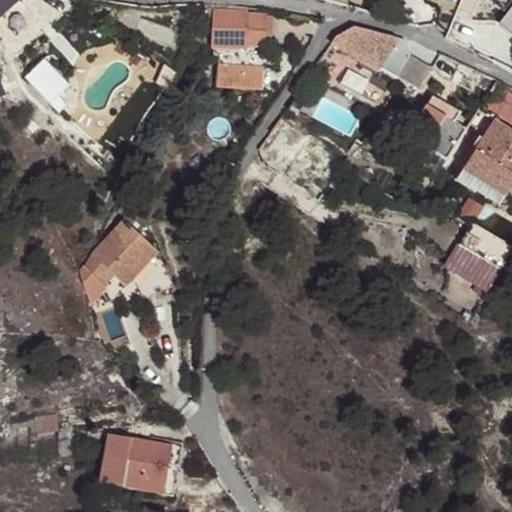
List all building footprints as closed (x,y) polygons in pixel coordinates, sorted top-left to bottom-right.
[(511,0),(498,0),(511,11),(511,21),(510,24),(511,25),(511,0)] [(247,18),(213,13),(205,56),(212,58),(207,88),(252,94),(255,76),(274,78),(277,59),(260,56),(266,24),(246,20),(247,18)] [(337,41),(333,47),(384,62),(396,44),(352,32),(337,41)] [(411,63),(396,44),(384,62),(377,72),(397,85),(411,63)] [(430,76),(411,63),(397,85),(416,98),(430,76)] [(446,120),(458,127),(464,119),(434,100),(428,109),(446,120)] [(427,150),(446,120),(428,109),(409,139),(427,150)] [(266,150),(279,160),(304,129),(291,119),(266,150)] [(427,150),(447,164),(467,133),(458,127),(446,120),(427,150)] [(464,177),(506,202),(511,192),(511,138),(493,127),(464,177)] [(402,181),(426,197),(432,186),(409,171),(402,181)] [(499,213),(506,202),(464,177),(457,187),(499,213)] [(113,236),(94,252),(85,270),(80,278),(84,292),(87,305),(111,280),(123,292),(130,284),(140,305),(170,291),(154,258),(113,236)] [(59,433),(56,416),(34,419),(36,436),(59,433)] [(172,448),(106,438),(99,485),(163,498),(172,448)]
